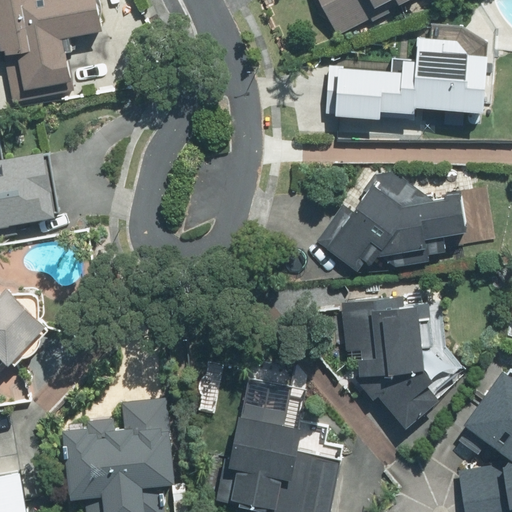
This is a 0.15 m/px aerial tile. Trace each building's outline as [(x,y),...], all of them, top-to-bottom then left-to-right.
[(0,0),(0,30),(12,98),(74,86),(67,46),(75,45),(72,29),(103,23),(98,0),(0,0)] [(307,0),(313,15),(349,0),(307,0)] [(400,55),(313,50),(307,97),(444,103),(464,85),(465,43),(450,42),(444,26),(406,21),(400,55)] [(0,202),(35,196),(23,131),(0,135),(0,202)] [(364,149),(301,228),(316,245),(348,227),(378,247),(450,208),(443,165),(420,179),(380,145),(364,149)] [(511,250),(501,289),(511,293),(511,250)] [(0,358),(7,351),(12,356),(47,319),(7,281),(0,288),(0,287),(0,358)] [(343,299),(351,369),(359,371),(406,423),(449,384),(427,361),(422,315),(431,314),(429,296),(405,299),(404,292),(343,299)] [(511,369),(486,351),(446,404),(511,456),(511,369)] [(282,406),(221,396),(204,488),(310,505),(322,438),(278,430),(282,406)] [(173,475),(164,397),(125,402),(128,425),(92,429),(91,420),(64,423),(73,497),(83,496),(85,511),(165,511),(161,477),(173,475)] [(488,442),(446,445),(451,509),(498,501),(488,442)] [(0,511),(29,511),(21,466),(0,469),(0,511)]
